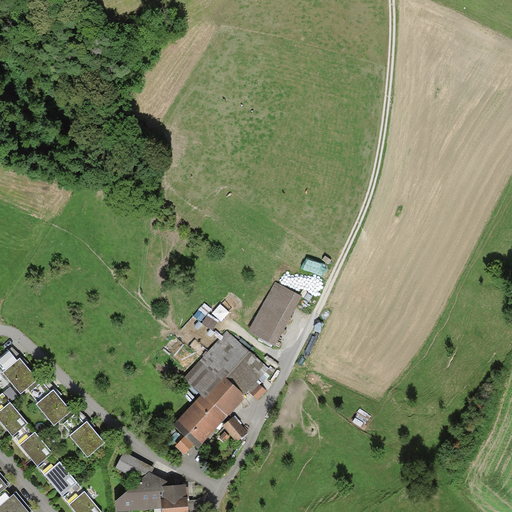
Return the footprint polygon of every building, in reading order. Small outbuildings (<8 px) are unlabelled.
[(302,298),(276,283),(249,332),(276,347),(302,298)] [(248,391),(256,383),(266,372),(269,369),(252,354),(226,331),(184,379),(203,396),(206,399),(225,378),(244,396),(248,391)] [(0,365),(5,372),(3,374),(20,395),(38,381),(25,365),(20,360),(17,363),(9,352),(0,359),(0,365)] [(203,396),(174,427),(185,437),(193,445),(198,449),(244,400),(243,398),(244,396),(225,378),(206,399),(203,396)] [(39,404),(36,406),(53,427),(71,412),(57,396),(54,391),(51,393),(42,383),(30,393),(39,404)] [(256,383),(248,391),(258,400),(266,391),(256,383)] [(0,422),(12,437),(27,425),(9,403),(17,397),(10,388),(0,396),(0,422)] [(72,436),(70,437),(88,458),(105,444),(91,427),(87,423),(85,425),(76,414),(63,425),(72,436)] [(248,434),(234,417),(224,426),(237,443),(248,434)] [(20,434),(14,439),(38,467),(53,454),(29,425),(19,433),(20,434)] [(193,445),(185,437),(176,446),(184,454),(193,445)] [(160,511),(189,511),(188,499),(187,486),(168,487),(167,483),(151,474),(154,469),(125,454),(117,469),(124,473),(122,477),(137,485),(116,503),(117,511),(135,511),(160,510),(160,511)] [(46,463),(39,469),(63,497),(78,484),(54,455),(45,463),(46,463)] [(70,494),(64,499),(75,511),(101,511),(78,485),(69,492),(70,494)] [(14,495),(0,506),(0,511),(28,511),(26,509),(14,495)]
